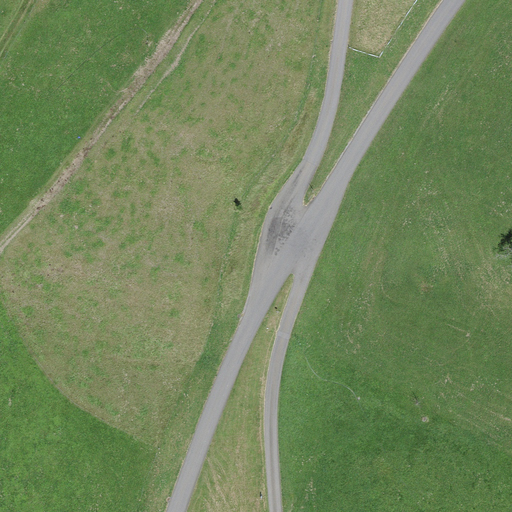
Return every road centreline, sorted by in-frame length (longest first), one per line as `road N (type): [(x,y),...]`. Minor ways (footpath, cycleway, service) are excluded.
road 1 (unclassified): [(456,0),(279,270),(239,348),(177,511)]
road 2 (track): [(302,235),(304,268),(273,382),(275,511)]
